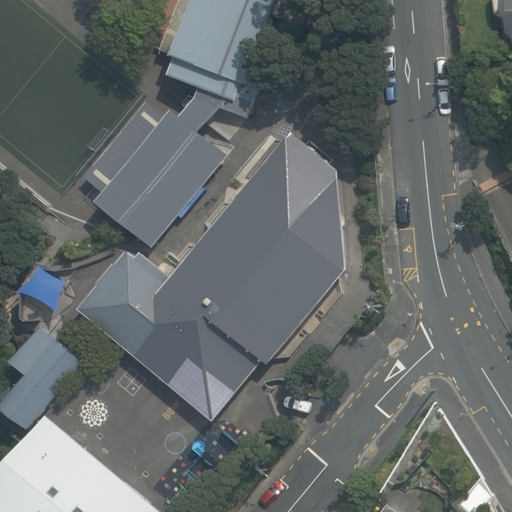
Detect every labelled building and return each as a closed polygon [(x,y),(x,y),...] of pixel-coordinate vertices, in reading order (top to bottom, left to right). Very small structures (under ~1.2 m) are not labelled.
[(245,98),(259,103),(264,89),(256,86),(289,0),(185,0),(165,51),(185,59),(178,78),(210,90),(244,102),(245,98)] [(206,100),(190,119),(209,135),(230,110),(253,119),(259,103),(245,98),(244,102),(210,90),(206,100)] [(158,249),(234,157),(209,135),(190,119),(182,113),(175,121),(152,103),(90,178),(112,196),(106,204),(158,249)] [(293,140),(178,280),(170,290),(232,342),(236,337),(241,341),(242,340),(269,362),(275,367),(350,277),(345,273),(348,270),(338,262),(335,265),(329,260),(341,244),(334,239),(347,223),(320,201),(339,177),(336,175),(338,171),(299,138),(296,142),(293,140)] [(170,290),(178,280),(147,253),(142,259),(134,252),(122,266),(121,265),(103,285),(105,287),(85,311),(220,422),(269,362),(242,340),(241,341),(236,337),(232,342),(170,290)] [(35,431),(90,364),(47,329),(18,364),(33,376),(7,408),(35,431)] [(205,424),(125,364),(105,392),(185,452),(205,424)] [(165,511),(52,417),(0,480),(0,511),(165,511)]
